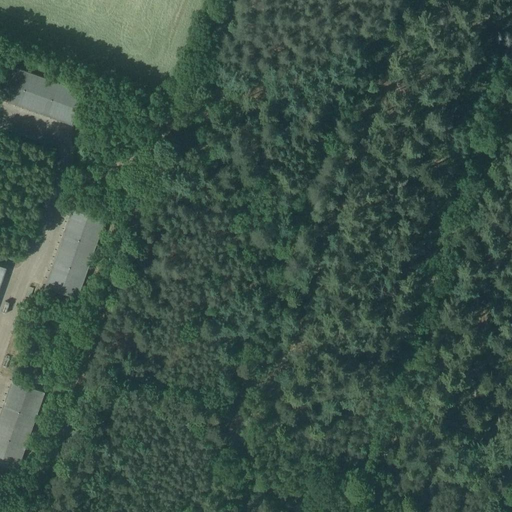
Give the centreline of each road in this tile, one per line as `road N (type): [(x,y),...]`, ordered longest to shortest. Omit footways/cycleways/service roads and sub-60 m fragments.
road 1 (track): [(384,0),(234,409),(323,495),(357,511)]
road 2 (unknown): [(511,14),(345,511)]
